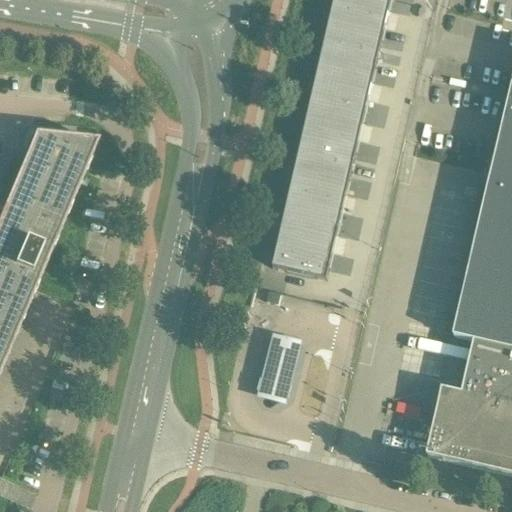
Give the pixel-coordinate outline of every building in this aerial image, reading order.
[(393,0),(335,0),(273,271),(328,284),(393,0)] [(511,96),(455,341),(476,346),(464,398),(443,393),(428,460),(511,479),(511,96)] [(0,375),(98,145),(34,139),(0,219),(0,375)] [(281,298),(270,295),(267,305),(279,308),(281,298)] [(258,403),(287,411),(304,347),(275,340),(258,403)] [(0,491),(6,493),(10,480),(0,476),(0,491)]
